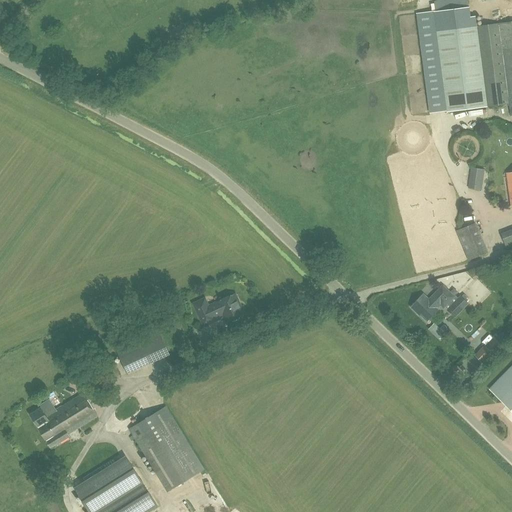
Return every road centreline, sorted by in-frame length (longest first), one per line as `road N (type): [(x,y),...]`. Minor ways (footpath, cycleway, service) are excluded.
road 1 (unclassified): [(346,297),(211,171),(0,60)]
road 2 (unclassified): [(511,458),(346,297)]
road 3 (unclassified): [(346,297),(511,253)]
